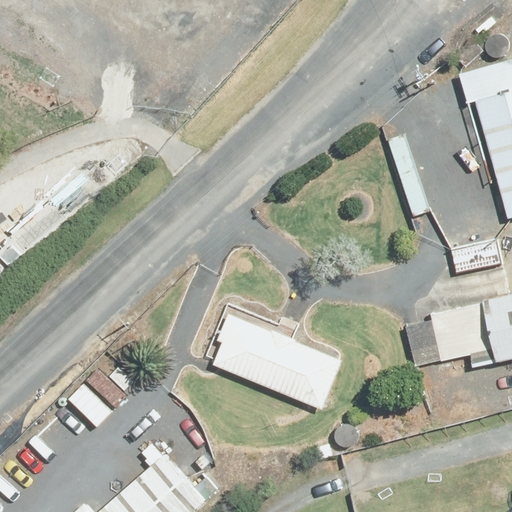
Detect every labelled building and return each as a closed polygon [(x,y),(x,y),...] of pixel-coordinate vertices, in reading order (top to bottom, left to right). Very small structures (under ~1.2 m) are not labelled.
[(73,0),(52,0),(63,11),(73,0)] [(511,77),(483,86),(511,191),(511,77)] [(496,229),(448,239),(454,271),(502,262),(496,229)] [(511,346),(511,278),(485,286),(502,349),(511,346)] [(233,324),(218,367),(321,404),(337,360),(233,324)] [(150,386),(138,372),(98,408),(111,421),(150,386)] [(54,434),(39,420),(11,449),(25,463),(54,434)] [(183,511),(204,495),(167,451),(94,511),(183,511)]
